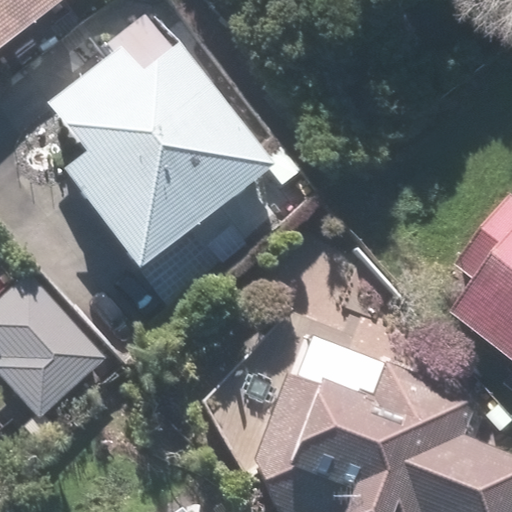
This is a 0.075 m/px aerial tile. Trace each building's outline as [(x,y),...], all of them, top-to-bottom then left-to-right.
[(0,0),(0,47),(60,0),(0,0)] [(102,53),(26,111),(64,161),(42,179),(121,280),(257,174),(159,49),(122,78),(102,53)] [(511,200),(503,194),(424,303),(511,366),(511,200)] [(99,363),(20,278),(0,296),(0,392),(31,426),(99,363)] [(293,343),(239,506),(257,511),(511,511),(511,459),(454,440),(467,401),(293,343)]
